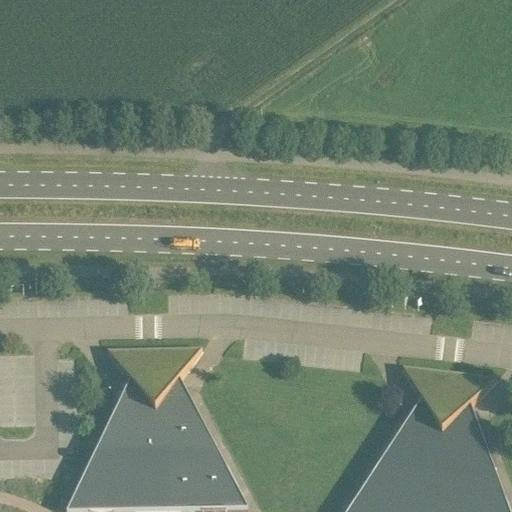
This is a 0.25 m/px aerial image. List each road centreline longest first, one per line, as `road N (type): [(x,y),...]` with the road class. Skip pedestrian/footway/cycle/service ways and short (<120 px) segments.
road 1 (unclassified): [(511,357),(245,326),(0,330)]
road 2 (primary): [(511,216),(283,193),(0,184)]
road 3 (primary): [(0,238),(263,244),(511,268)]
road 4 (track): [(401,0),(220,127),(212,189)]
